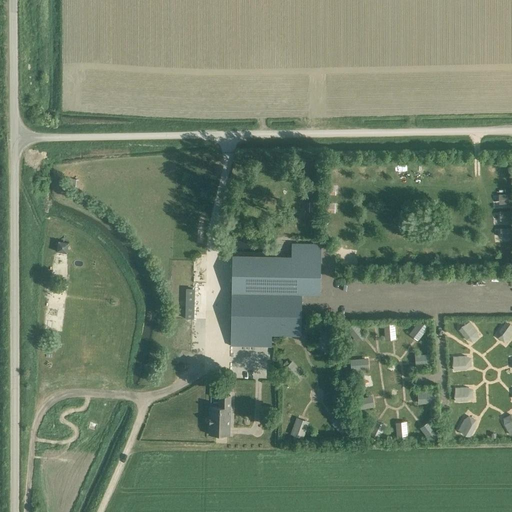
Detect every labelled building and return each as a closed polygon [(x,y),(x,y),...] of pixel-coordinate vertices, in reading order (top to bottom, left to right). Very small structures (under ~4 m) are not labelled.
[(442,175),(443,163),(433,162),(432,175),(442,175)] [(424,173),(424,163),(416,163),(416,173),(424,173)] [(454,165),(458,175),(463,173),(459,163),(454,165)] [(359,165),(352,168),(359,182),(366,179),(359,165)] [(395,177),(403,174),(401,168),(393,171),(395,177)] [(68,178),(66,185),(77,187),(78,180),(68,178)] [(511,194),(502,195),(502,204),(511,203),(511,194)] [(511,210),(503,211),(503,220),(511,220),(511,210)] [(58,242),(56,251),(66,253),(68,243),(58,242)] [(232,292),(232,293),(302,295),(319,295),(320,244),(319,244),(293,244),(291,244),(291,256),(233,255),(232,292)] [(302,295),(232,293),(231,334),(231,346),(271,346),(271,334),(301,335),(302,295)] [(414,338),(425,322),(418,317),(407,333),(414,338)] [(383,320),(383,338),(392,338),(393,320),(383,320)] [(320,346),(323,339),(318,336),(314,344),(320,346)] [(415,363),(431,363),(431,352),(415,352),(415,363)] [(417,390),(417,400),(434,400),(434,390),(417,390)] [(219,407),(210,406),(209,434),(229,435),(230,395),(219,395),(219,407)] [(340,432),(345,428),(336,416),(331,420),(340,432)] [(375,418),(369,431),(378,435),(383,422),(375,418)] [(395,420),(395,433),(404,433),(404,420),(395,420)] [(425,422),(419,425),(428,439),(433,436),(425,422)]
